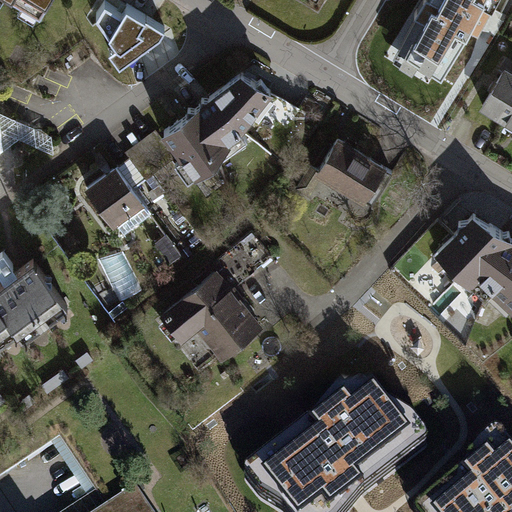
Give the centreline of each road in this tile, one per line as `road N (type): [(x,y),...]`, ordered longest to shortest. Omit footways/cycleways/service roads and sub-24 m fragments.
road 1 (residential): [(511,188),(322,71)]
road 2 (residential): [(231,25),(72,146)]
